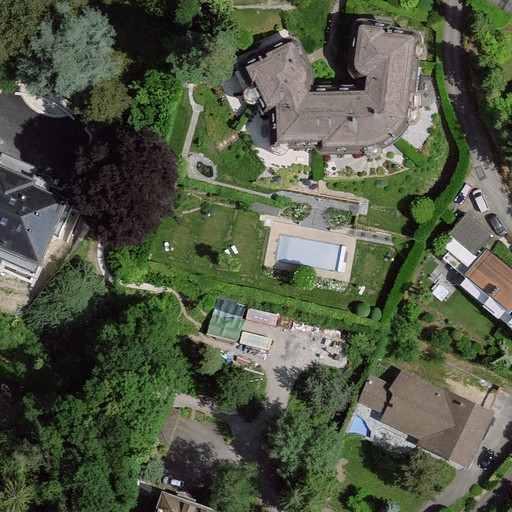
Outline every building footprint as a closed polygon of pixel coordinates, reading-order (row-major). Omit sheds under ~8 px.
[(314,54),(251,59),(250,108),(272,110),(274,150),(358,150),(391,139),(409,126),(423,40),(358,23),(351,72),(314,72),(314,54)] [(67,198),(0,170),(0,250),(38,266),(67,198)] [(490,230),(465,210),(450,228),(475,248),(480,242),(490,230)] [(511,296),(511,268),(488,246),(465,271),(504,306),(511,296)] [(278,341),(278,319),(210,319),(210,342),(278,341)] [(495,412),(406,372),(398,389),(376,380),(364,403),(388,415),(382,424),(472,464),(495,412)] [(150,397),(136,432),(172,445),(185,410),(150,397)] [(211,511),(161,496),(156,511),(211,511)]
